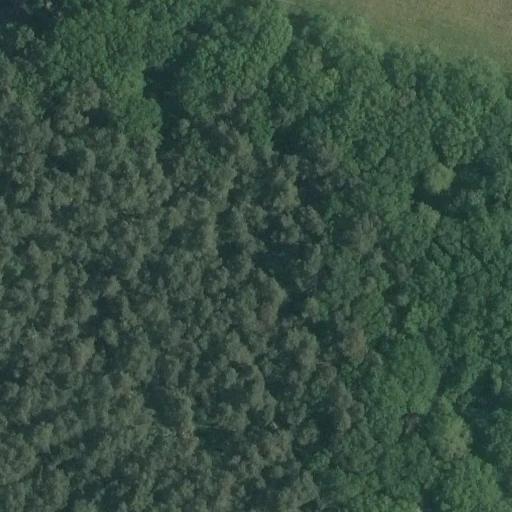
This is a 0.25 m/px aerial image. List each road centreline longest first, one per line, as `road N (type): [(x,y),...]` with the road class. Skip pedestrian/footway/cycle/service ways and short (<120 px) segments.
road 1 (track): [(47,4),(356,420),(369,457),(367,511)]
road 2 (track): [(511,144),(296,71),(47,4)]
